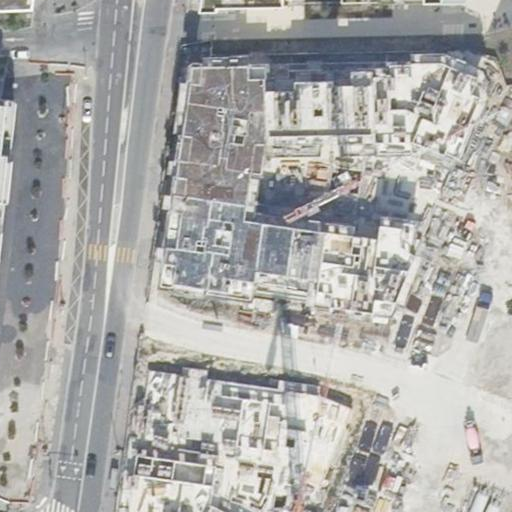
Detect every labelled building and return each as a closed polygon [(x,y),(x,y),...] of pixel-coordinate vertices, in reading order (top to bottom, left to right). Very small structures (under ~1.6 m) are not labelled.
[(0,0),(0,12),(31,11),(33,0),(0,0)] [(289,65),(193,67),(162,282),(230,292),(232,279),(286,287),(286,289),(318,294),(318,292),(332,294),(330,307),(374,314),(376,300),(396,303),(415,257),(398,246),(401,229),(377,225),(375,239),(244,220),(256,145),(413,142),(444,156),(453,135),(463,139),(480,98),(471,94),(478,78),(440,62),(411,63),(412,76),(390,76),(390,69),(358,70),(358,81),(322,81),(322,70),(288,71),(289,65)] [(0,98),(0,256),(17,115),(16,111),(14,107),(11,104),(0,98)] [(452,231),(468,192),(511,210),(511,136),(482,124),(439,225),(452,231)] [(338,425),(346,407),(318,396),(286,391),(284,405),(224,396),(226,383),(148,372),(128,511),(223,511),(210,506),(218,454),(210,453),(211,443),(277,452),(276,455),(276,458),(277,460),(278,462),(279,463),(281,464),(283,465),(293,466),(294,457),(303,458),(302,464),(309,467),(302,483),(320,490),(345,428),(338,425)]
